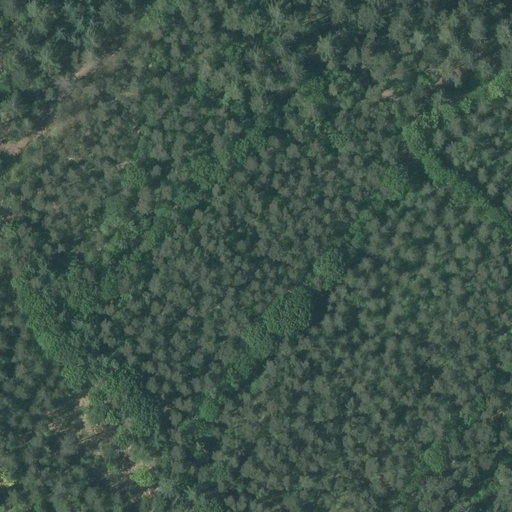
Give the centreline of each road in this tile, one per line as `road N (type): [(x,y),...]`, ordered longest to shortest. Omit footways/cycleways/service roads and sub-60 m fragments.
road 1 (track): [(511,74),(389,131),(342,143),(310,143),(252,121),(61,314)]
road 2 (unknown): [(190,511),(0,223)]
road 3 (track): [(0,192),(116,50),(180,0)]
road 4 (track): [(511,359),(383,511)]
